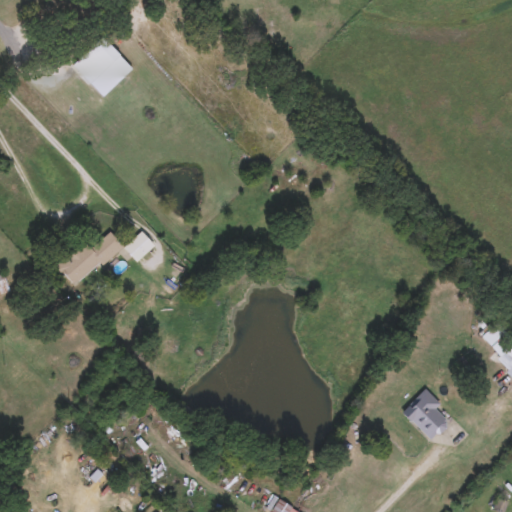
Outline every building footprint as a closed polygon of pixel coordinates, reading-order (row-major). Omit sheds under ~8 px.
[(89,83),(70,64),(99,35),(118,53),(89,83)] [(135,260),(122,246),(139,230),(152,244),(135,260)] [(84,243),(87,248),(109,231),(120,246),(72,285),(56,265),(84,243)] [(0,292),(0,272),(9,288),(0,292)] [(511,339),(511,377),(476,336),(495,320),(511,339)] [(439,402),(433,409),(447,422),(430,440),(401,413),(424,388),(439,402)] [(287,511),(271,511),(279,499),(291,507),(287,511)]
